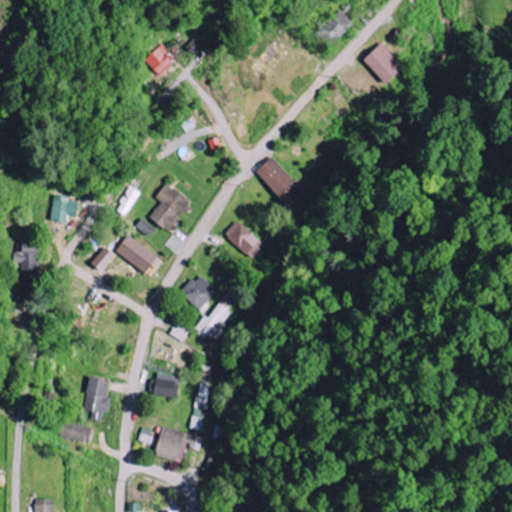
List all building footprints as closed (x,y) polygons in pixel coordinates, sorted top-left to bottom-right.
[(328,49),(354,25),(340,9),(314,33),(328,49)] [(407,69),(384,44),(366,61),(389,85),(407,69)] [(166,52),(161,45),(142,60),(156,77),(171,65),(163,55),(166,52)] [(306,192),(274,157),(257,172),(289,208),(306,192)] [(169,233),(193,206),(168,184),(156,198),(162,204),(151,216),(169,233)] [(114,212),(124,217),(138,192),(128,187),(114,212)] [(52,221),(70,223),(70,216),(78,217),(80,200),(54,197),(52,221)] [(158,230),(144,219),(136,227),(151,239),(158,230)] [(266,245),(238,221),(226,235),(253,260),(266,245)] [(150,272),(160,255),(127,237),(117,254),(150,272)] [(21,263),(21,276),(35,275),(34,245),(14,246),(15,264),(21,263)] [(94,264),(105,272),(117,254),(106,247),(94,264)] [(199,309),(216,290),(199,274),(182,293),(199,309)] [(209,319),(204,316),(195,329),(213,342),(233,313),(227,310),(237,296),(229,290),(209,319)] [(172,336),(186,342),(190,329),(177,324),(172,336)] [(151,394),(177,398),(180,377),(154,373),(151,394)] [(113,380),(90,377),(86,411),(93,411),(92,420),(103,421),(104,413),(109,413),(113,380)] [(209,384),(197,383),(193,430),(204,431),(209,384)] [(91,444),(95,429),(63,421),(59,436),(91,444)] [(151,445),(155,432),(144,428),(140,441),(151,445)] [(200,451),(204,437),(163,428),(157,457),(184,463),(187,448),(200,451)] [(56,511),(56,500),(36,500),(36,511),(56,511)]
